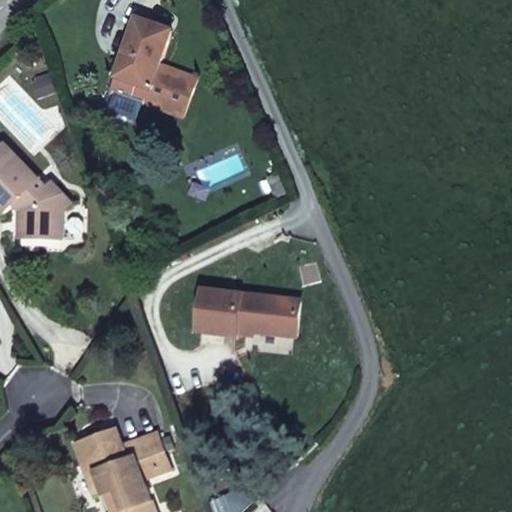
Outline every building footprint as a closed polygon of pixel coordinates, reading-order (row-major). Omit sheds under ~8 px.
[(173,31),(139,20),(119,78),(114,92),(185,117),(199,79),(162,66),(173,31)] [(41,181),(8,146),(0,153),(0,208),(6,214),(16,204),(23,212),(22,238),(64,239),(65,223),(59,216),(73,203),(55,184),(43,195),(35,187),(41,181)] [(290,199),(279,174),(269,178),(274,188),(280,203),(290,199)] [(302,302),(205,292),(201,332),(240,336),(241,330),(298,337),(302,302)] [(124,447),(117,431),(84,443),(92,462),(94,461),(107,495),(103,497),(108,511),(157,511),(145,481),(172,470),(158,434),(130,445),(136,458),(129,461),(124,447)] [(107,495),(94,461),(92,462),(84,443),(80,445),(100,498),(103,497),(107,495)] [(136,458),(130,445),(124,447),(129,461),(136,458)]
